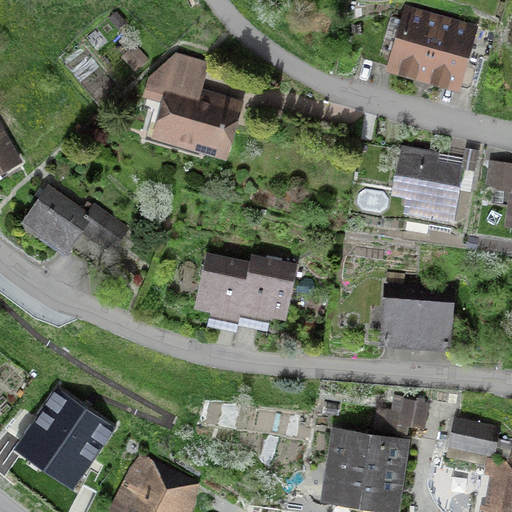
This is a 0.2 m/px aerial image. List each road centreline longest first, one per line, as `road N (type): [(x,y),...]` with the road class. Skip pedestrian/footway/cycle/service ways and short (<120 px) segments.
road 1 (residential): [(0,258),(44,293),(228,364),(511,381)]
road 2 (residential): [(222,0),(236,23),(344,98),(511,141)]
